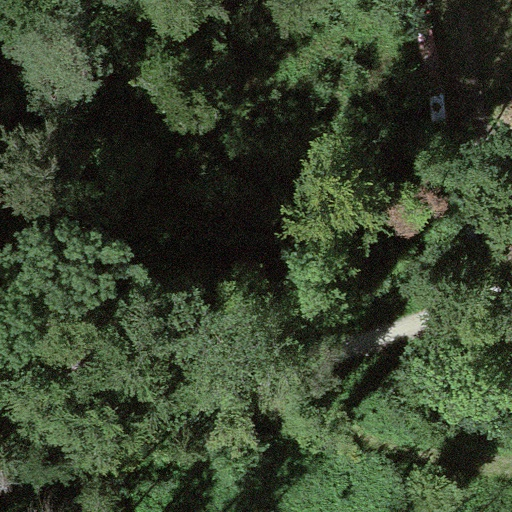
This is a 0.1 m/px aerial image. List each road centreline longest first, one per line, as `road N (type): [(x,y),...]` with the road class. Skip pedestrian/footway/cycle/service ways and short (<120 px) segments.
road 1 (track): [(511,291),(209,389)]
road 2 (track): [(209,389),(353,441),(511,476)]
road 3 (track): [(209,389),(0,374)]
road 4 (track): [(433,0),(511,184)]
